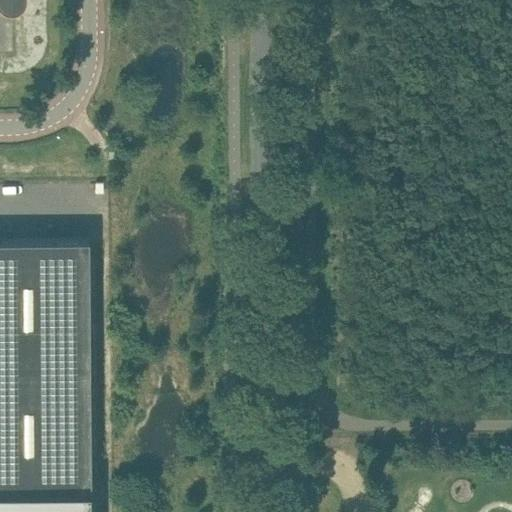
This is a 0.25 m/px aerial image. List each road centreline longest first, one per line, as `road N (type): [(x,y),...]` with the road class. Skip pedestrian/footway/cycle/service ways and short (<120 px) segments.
road 1 (tertiary): [(266,511),(261,0)]
road 2 (unclassified): [(0,128),(39,124),(74,97),(88,55),(88,0)]
